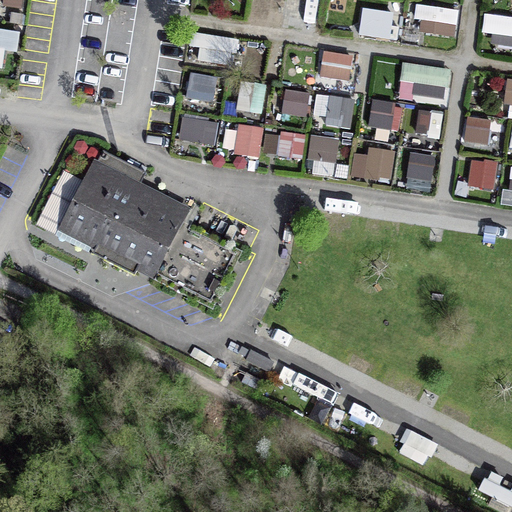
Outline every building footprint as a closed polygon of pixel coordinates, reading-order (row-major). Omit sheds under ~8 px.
[(21,0),(20,15),(40,17),(41,0),(21,0)] [(419,3),(418,31),(458,33),(459,5),(419,3)] [(362,5),(357,33),(398,39),(403,11),(362,5)] [(511,13),(485,9),(482,30),(511,34),(511,13)] [(34,37),(0,32),(0,74),(18,76),(20,57),(32,58),(34,37)] [(196,32),(195,60),(234,62),(235,34),(196,32)] [(353,78),(354,50),(322,49),(321,77),(353,78)] [(403,62),(401,98),(448,100),(450,64),(403,62)] [(191,71),(187,97),(216,101),(219,74),(191,71)] [(511,101),(511,74),(509,74),(501,98),(511,101)] [(259,106),(257,81),(239,83),(242,108),(259,106)] [(281,112),(309,114),(310,89),(283,88),(281,112)] [(318,91),(315,118),(352,123),(356,96),(318,91)] [(367,124),(401,128),(404,102),(371,98),(367,124)] [(419,108),(417,134),(441,135),(443,109),(419,108)] [(184,111),(179,136),(215,144),(220,119),(184,111)] [(234,152),(261,156),(265,125),(238,121),(234,152)] [(276,154),(301,160),(308,134),(283,128),(276,154)] [(312,134),(313,174),(341,173),(339,133),(312,134)] [(393,177),(395,149),(354,146),(353,174),(393,177)] [(408,175),(434,178),(437,153),(411,150),(408,175)] [(95,166),(63,228),(99,246),(99,245),(109,250),(103,261),(134,276),(140,266),(210,301),(233,256),(189,234),(195,223),(182,216),(184,212),(139,189),(146,174),(103,152),(96,167),(95,166)] [(496,188),(500,159),(471,155),(468,184),(496,188)] [(317,196),(316,221),(345,222),(346,197),(317,196)] [(278,361),(256,351),(241,386),(263,395),(278,361)]
